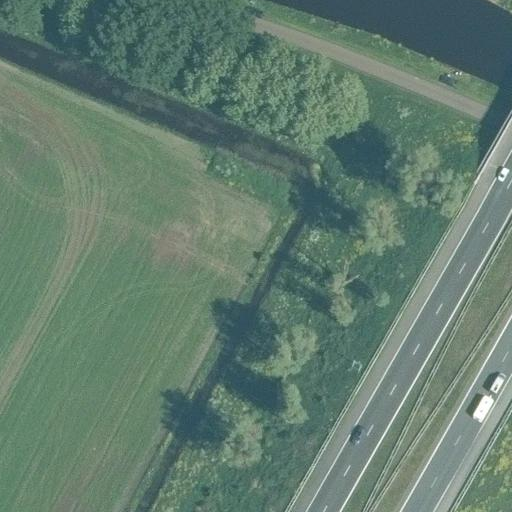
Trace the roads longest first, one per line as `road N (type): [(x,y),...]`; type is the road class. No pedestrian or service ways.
road 1 (motorway): [(511,181),(323,511)]
road 2 (unclassified): [(511,131),(233,18),(166,0)]
road 3 (motorway): [(417,511),(511,346)]
